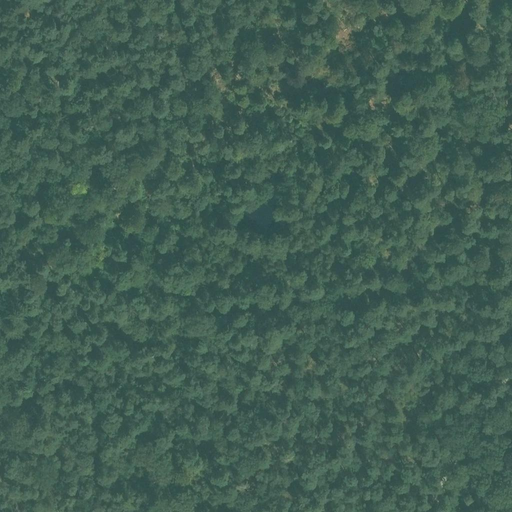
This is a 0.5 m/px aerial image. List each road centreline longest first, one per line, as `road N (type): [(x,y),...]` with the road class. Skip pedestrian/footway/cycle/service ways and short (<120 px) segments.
road 1 (track): [(0,320),(211,315),(418,269),(511,110)]
road 2 (track): [(273,0),(27,263)]
road 3 (track): [(422,511),(511,358)]
road 4 (track): [(0,288),(27,263),(0,184)]
